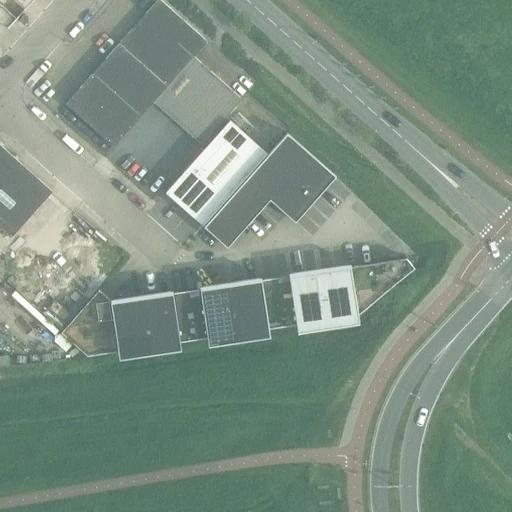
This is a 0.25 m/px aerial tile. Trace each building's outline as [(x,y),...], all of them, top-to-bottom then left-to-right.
[(159,0),(157,0),(65,104),(113,147),(153,102),(201,145),(241,99),(193,57),(207,42),(159,0)] [(165,193),(202,226),(267,154),(229,120),(165,193)] [(335,176),(286,133),(266,156),(315,199),(335,176)] [(0,226),(12,237),(52,191),(0,145),(0,226)] [(315,199),(266,156),(246,179),(269,200),(295,222),(315,199)] [(227,248),(269,200),(246,179),(203,227),(227,248)] [(357,316),(414,268),(406,258),(349,267),(357,316)] [(357,316),(349,267),(320,271),(327,321),(357,316)] [(327,321),(320,271),(290,276),(297,325),(327,321)] [(297,325),(290,276),(260,280),(268,329),(297,325)] [(268,329),(260,280),(231,284),(238,334),(268,329)] [(238,334),(231,284),(201,289),(208,338),(238,334)] [(208,338),(201,289),(171,293),(179,342),(208,338)] [(119,351),(112,302),(98,290),(60,332),(86,356),(119,351)] [(179,342),(171,293),(142,297),(149,347),(179,342)] [(149,347),(142,297),(112,302),(119,351),(149,347)]
